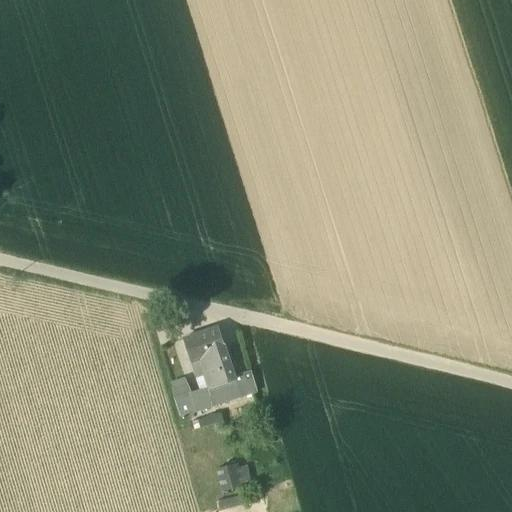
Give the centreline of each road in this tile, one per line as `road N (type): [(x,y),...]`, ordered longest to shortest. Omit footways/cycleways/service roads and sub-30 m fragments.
road 1 (residential): [(260,321),(0,260)]
road 2 (track): [(511,385),(260,321)]
